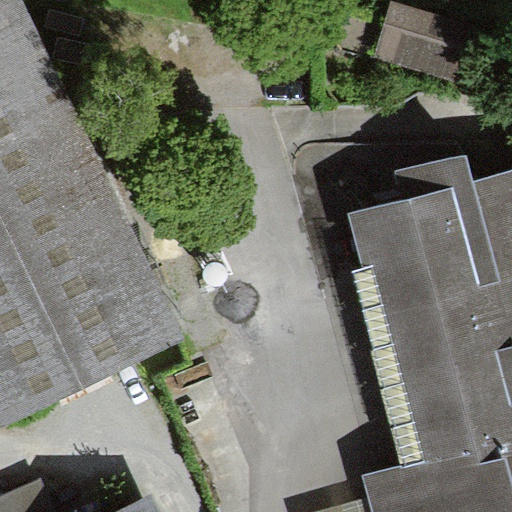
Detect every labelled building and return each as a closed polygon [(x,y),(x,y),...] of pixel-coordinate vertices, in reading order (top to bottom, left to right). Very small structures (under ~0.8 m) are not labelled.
[(0,0),(0,413),(184,326),(27,0),(0,0)] [(489,32),(382,4),(368,60),(474,87),(489,32)] [(407,462),(511,434),(511,163),(457,179),(449,151),(383,168),(391,197),(340,210),(407,462)] [(511,511),(511,434),(407,462),(350,477),(359,511),(511,511)] [(0,511),(48,511),(36,484),(0,499),(0,511)]
